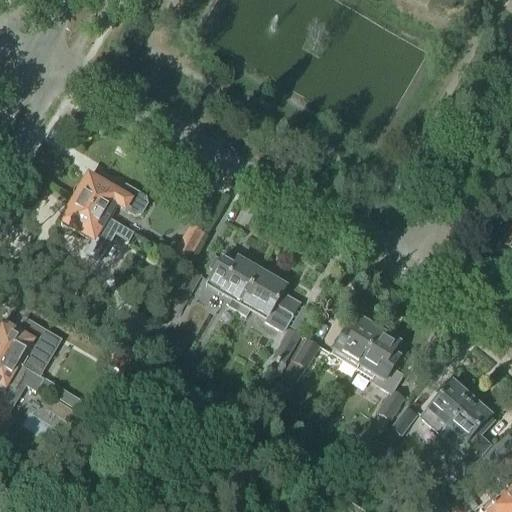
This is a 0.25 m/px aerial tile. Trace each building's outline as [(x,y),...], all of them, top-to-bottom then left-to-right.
[(72,196),(72,197),(72,198),(73,198),(73,199),(73,200),(74,201),(73,203),(106,222),(106,221),(114,208),(123,214),(133,220),(135,219),(140,218),(145,208),(144,201),(124,190),(118,192),(114,197),(98,188),(97,183),(91,179),(86,181),(81,190),(81,189),(80,189),(79,189),(78,189),(78,190),(77,190),(76,190),(76,191),(75,191),(74,191),(74,192),(73,193),(73,194),(73,195),(72,195),(72,196)] [(73,203),(59,226),(61,227),(61,229),(66,232),(68,232),(90,244),(82,259),(97,268),(106,253),(114,239),(128,248),(134,238),(106,222),(73,203)] [(184,267),(201,237),(187,230),(171,260),(184,267)] [(231,270),(213,260),(207,272),(215,276),(209,286),(219,291),(218,293),(232,301),(227,310),(235,315),(257,275),(235,262),(231,270)] [(187,271),(170,301),(183,308),(200,279),(187,271)] [(281,335),(297,307),(280,297),(284,290),(257,275),(235,315),(245,321),(251,311),(266,320),(263,325),(277,333),(281,335)] [(137,309),(121,338),(138,348),(154,319),(137,309)] [(0,327),(0,359),(21,372),(22,371),(33,378),(34,378),(38,381),(61,343),(21,319),(11,335),(0,327)] [(347,331),(330,359),(355,374),(379,335),(360,324),(354,334),(347,331)] [(300,340),(288,333),(271,361),(273,362),(264,376),(277,384),(286,368),(284,367),(300,340)] [(379,335),(355,374),(370,383),(377,387),(376,388),(375,390),(387,397),(380,409),(375,417),(389,426),(403,402),(392,395),(401,379),(402,379),(390,372),(398,361),(391,357),(397,348),(398,346),(379,335)] [(305,373),(318,351),(304,343),(291,365),(290,365),(283,376),(297,384),(304,373),(305,373)] [(133,357),(117,348),(106,366),(123,376),(133,357)] [(0,359),(0,390),(2,392),(0,395),(0,446),(4,441),(14,423),(9,421),(7,419),(13,409),(25,390),(34,396),(35,395),(42,384),(42,383),(38,381),(34,378),(33,378),(22,371),(21,372),(0,359)] [(432,408),(418,423),(437,440),(444,433),(469,405),(461,397),(461,393),(455,387),(451,388),(448,385),(439,395),(437,397),(439,399),(440,399),(432,408)] [(437,440),(433,444),(434,445),(455,463),(450,469),(461,479),(466,474),(487,451),(481,446),(473,439),(478,433),(481,436),(488,427),(491,424),(487,421),(487,417),(480,411),(476,411),(469,405),(444,433),(437,440)] [(391,432),(384,440),(393,447),(399,439),(400,440),(402,437),(416,420),(406,411),(391,429),(390,432),(391,432)] [(491,470),(499,463),(491,453),(482,460),(491,470)] [(510,475),(499,484),(506,492),(508,495),(511,499),(511,460),(504,467),(510,475)] [(511,511),(511,499),(508,495),(494,507),(491,503),(481,511),(511,511)]
